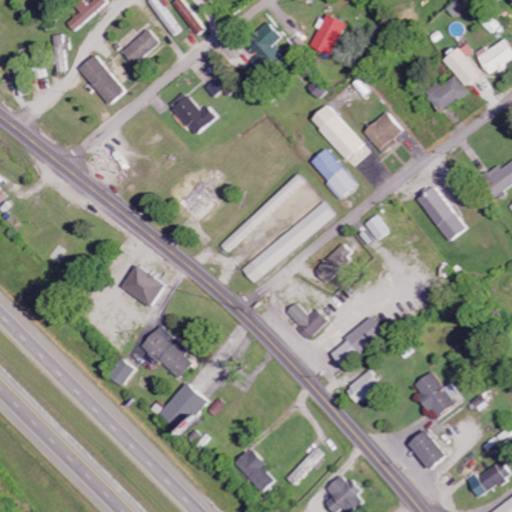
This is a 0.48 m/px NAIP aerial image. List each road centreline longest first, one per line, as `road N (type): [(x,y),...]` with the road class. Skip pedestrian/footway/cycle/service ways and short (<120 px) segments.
road 1 (primary): [(419,511),(236,310),(0,117)]
road 2 (residential): [(236,310),(511,102)]
road 3 (motorway): [(192,511),(0,320)]
road 4 (residential): [(62,166),(268,0)]
road 5 (motorway): [(0,380),(131,511)]
road 6 (residential): [(146,98),(72,41),(0,84)]
